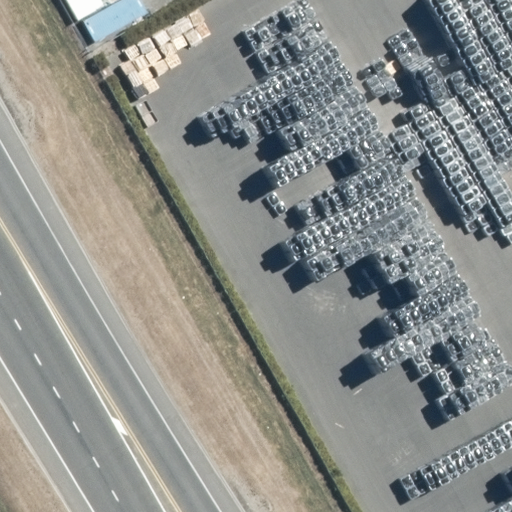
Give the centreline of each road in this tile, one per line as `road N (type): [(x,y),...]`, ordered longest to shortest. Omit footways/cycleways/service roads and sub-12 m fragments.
road 1 (secondary): [(0,227),(104,397)]
road 2 (secondary): [(104,397),(195,511)]
road 3 (secondary): [(147,511),(104,397)]
